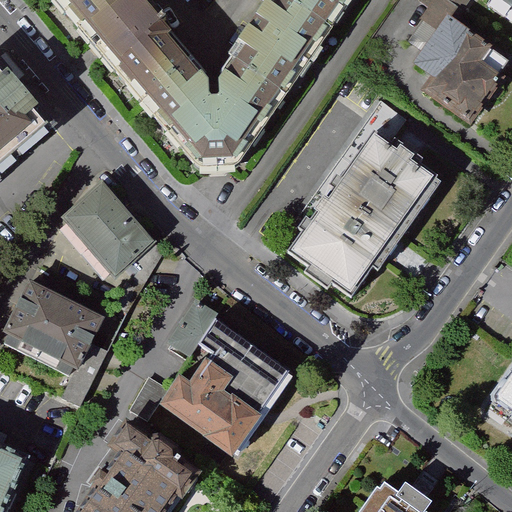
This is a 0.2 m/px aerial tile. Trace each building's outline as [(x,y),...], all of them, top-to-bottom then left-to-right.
[(49,0),(81,36),(121,0),(49,0)] [(157,28),(133,0),(121,0),(81,36),(110,69),(157,28)] [(302,0),(297,9),(334,38),(360,0),(302,0)] [(419,0),(432,9),(438,0),(419,0)] [(475,0),(450,0),(467,12),(475,0)] [(511,0),(493,0),(489,5),(511,21),(511,0)] [(242,66),(289,101),(334,38),(297,9),(285,2),(242,66)] [(511,66),(511,55),(452,15),(440,33),(427,24),(412,46),(425,55),(418,65),(439,79),(430,93),(474,123),(511,66)] [(213,93),(157,28),(110,69),(206,176),(236,174),(289,101),(242,66),(223,94),(224,111),(213,111),(213,93)] [(0,175),(0,176),(53,132),(0,69),(0,175)] [(327,204),(398,254),(449,183),(425,167),(429,161),(407,145),(405,149),(397,143),(409,126),(382,107),(344,161),(354,168),(346,179),(341,176),(333,187),(337,190),(327,204)] [(152,241),(103,186),(68,217),(117,272),(152,241)] [(301,230),(306,234),(291,255),(312,269),(308,275),(332,292),(336,287),(356,301),(377,271),(383,275),(398,254),(327,204),(314,222),(309,219),(301,230)] [(102,319),(30,284),(5,333),(78,368),(102,319)] [(223,317),(199,301),(169,346),(192,361),(203,345),(219,323),(223,317)] [(183,383),(167,405),(236,454),(292,374),(219,323),(203,345),(217,355),(193,390),(183,383)] [(511,387),(503,399),(511,405),(511,387)] [(144,420),(155,408),(142,397),(131,409),(144,420)] [(124,455),(83,511),(163,511),(178,491),(182,494),(195,476),(127,429),(113,448),(124,455)] [(0,511),(3,511),(26,463),(0,451),(0,511)] [(432,511),(437,506),(413,489),(407,499),(390,488),(386,494),(383,492),(369,511),(432,511)]
